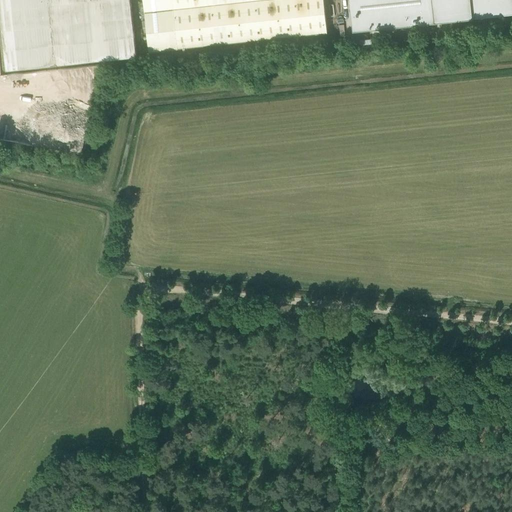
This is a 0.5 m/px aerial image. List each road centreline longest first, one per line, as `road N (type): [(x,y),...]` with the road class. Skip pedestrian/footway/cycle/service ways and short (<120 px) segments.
road 1 (track): [(346,303),(151,295),(141,310),(142,511)]
road 2 (track): [(511,319),(346,303)]
